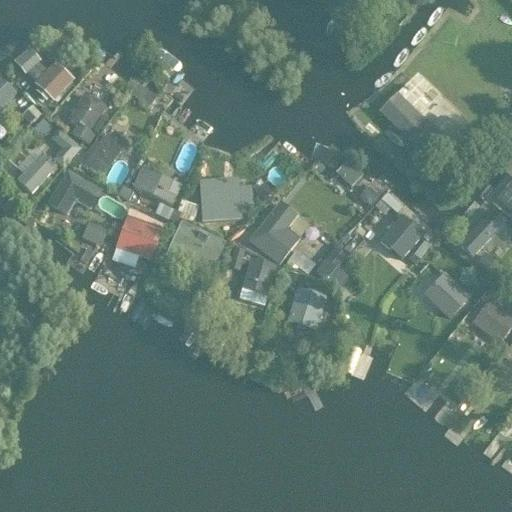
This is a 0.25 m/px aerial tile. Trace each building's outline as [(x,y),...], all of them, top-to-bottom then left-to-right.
[(385,5),(381,0),(351,0),(359,11),(368,4),(375,12),(385,5)] [(69,34),(62,42),(73,52),(80,45),(69,34)] [(28,53),(13,66),(23,79),(39,66),(28,53)] [(53,68),(34,88),(52,105),(71,85),(53,68)] [(0,86),(0,102),(0,103),(5,107),(13,100),(0,86)] [(408,87),(379,118),(426,160),(455,130),(408,87)] [(85,98),(68,123),(89,136),(105,111),(85,98)] [(79,153),(58,134),(50,143),(61,152),(52,163),(62,172),(79,153)] [(105,139),(82,172),(99,184),(122,151),(105,139)] [(41,159),(17,186),(30,198),(55,171),(41,159)] [(347,163),(336,176),(351,190),(363,178),(347,163)] [(180,191),(140,174),(132,193),(171,211),(180,191)] [(65,176),(46,210),(66,221),(73,207),(90,216),(101,196),(65,176)] [(358,196),(371,208),(383,196),(370,184),(358,196)] [(511,186),(498,204),(511,216),(511,186)] [(231,193),(198,198),(203,228),(229,226),(228,220),(235,219),(231,193)] [(281,208),(252,245),(278,265),(290,250),(278,241),(294,218),(281,208)] [(493,215),(461,249),(471,258),(503,224),(493,215)] [(401,220),(380,244),(401,261),(422,237),(401,220)] [(126,223),(116,255),(151,267),(162,235),(126,223)] [(208,283),(225,246),(181,225),(165,262),(208,283)] [(88,226),(82,240),(95,246),(101,232),(88,226)] [(334,252),(315,278),(337,295),(348,282),(337,274),(347,261),(334,252)] [(295,254),(289,263),(307,277),(314,267),(295,254)] [(278,272),(249,263),(242,290),(270,299),(278,272)] [(287,274),(284,284),(294,287),(297,278),(287,274)] [(445,280),(434,291),(459,314),(470,303),(445,280)] [(299,294),(289,325),(313,334),(323,303),(299,294)] [(511,323),(490,307),(474,328),(500,347),(511,329),(511,323)] [(353,348),(346,370),(357,373),(364,351),(353,348)]
